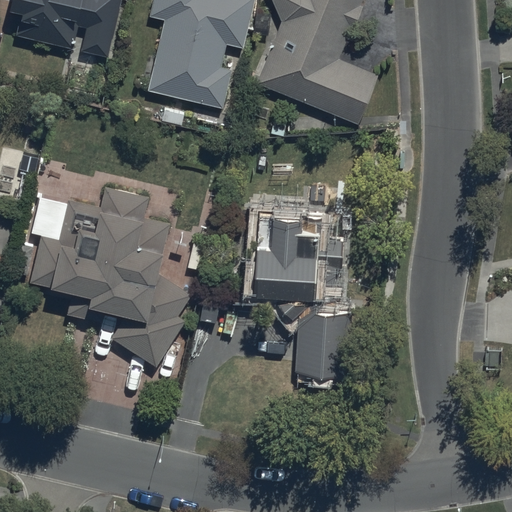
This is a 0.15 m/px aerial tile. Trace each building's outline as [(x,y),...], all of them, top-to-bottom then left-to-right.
[(22,14),(17,37),(109,57),(121,0),(15,0),(13,12),(22,14)] [(155,0),(151,19),(165,22),(148,91),(223,109),(231,72),(222,69),(228,44),(241,48),(252,0),(155,0)] [(273,0),(282,22),(259,84),(360,122),(377,75),(340,61),(352,30),(354,31),(363,8),(361,7),(363,0),(273,0)] [(69,204),(41,199),(33,234),(43,236),(32,282),(54,287),(53,294),(75,299),(71,315),(103,323),(105,314),(126,319),(114,339),(158,367),(173,374),(188,340),(178,335),(186,322),(178,318),(191,295),(160,277),(171,225),(145,219),(149,200),(105,191),(102,209),(70,202),(69,204)] [(296,311),(298,314),(297,370),(348,372),(350,310),(334,309),(336,264),(343,264),(344,236),(329,236),(330,215),(260,213),(259,246),(256,295),(274,296),(291,316),(296,311)]
